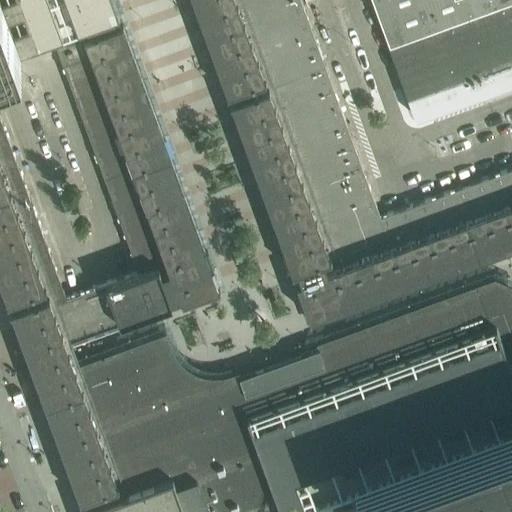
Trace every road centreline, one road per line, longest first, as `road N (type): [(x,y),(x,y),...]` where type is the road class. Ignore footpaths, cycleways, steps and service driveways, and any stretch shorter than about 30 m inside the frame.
road 1 (unclassified): [(324,0),(369,127),(395,144)]
road 2 (unclassified): [(395,144),(353,0)]
road 3 (unclassified): [(395,144),(421,174),(511,141)]
road 4 (unclassified): [(511,102),(395,144)]
